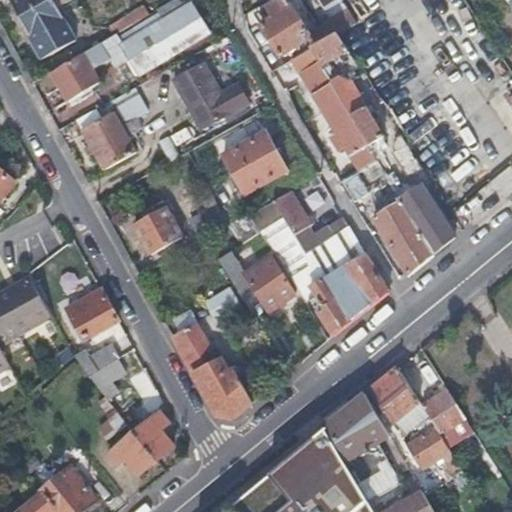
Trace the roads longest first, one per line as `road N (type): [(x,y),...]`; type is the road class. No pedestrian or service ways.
road 1 (residential): [(219,470),(0,69)]
road 2 (tertiary): [(511,229),(219,470)]
